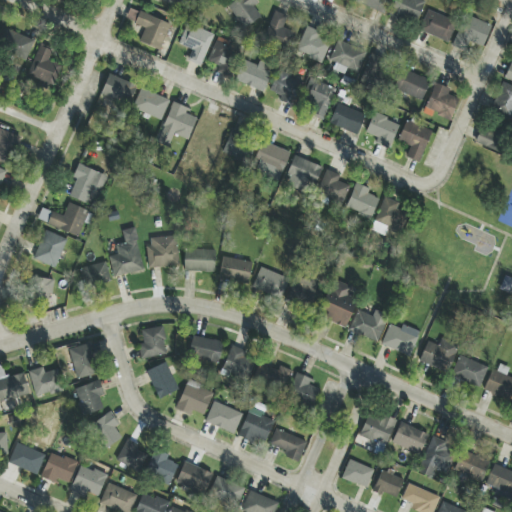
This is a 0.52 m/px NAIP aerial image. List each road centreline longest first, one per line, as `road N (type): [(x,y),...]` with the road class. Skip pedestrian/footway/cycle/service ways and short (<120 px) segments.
road 1 (residential): [(0,347),(149,306),(201,307),(511,438)]
road 2 (residential): [(101,44),(425,185),(439,173),(481,80)]
road 3 (residential): [(0,347),(7,256),(118,0)]
road 4 (residential): [(108,316),(143,414),(356,511)]
road 5 (residential): [(511,9),(481,80),(300,0)]
road 6 (residential): [(351,368),(287,511)]
road 7 (residential): [(312,511),(371,377)]
